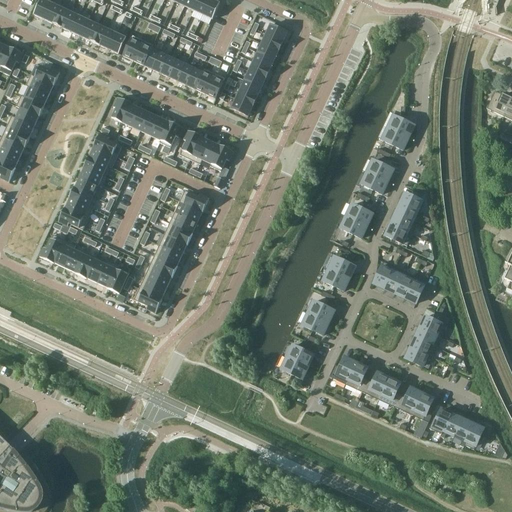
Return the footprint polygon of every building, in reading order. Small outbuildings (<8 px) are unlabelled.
[(42,0),(40,0),(34,16),(43,20),(51,4),(42,0)] [(187,0),(184,7),(193,12),(198,0),(187,0)] [(198,0),(193,12),(203,16),(210,0),(198,0)] [(210,0),(203,16),(212,20),(220,4),(210,0)] [(51,4),(43,20),(53,24),(60,8),(51,4)] [(60,8),(53,24),(62,29),(70,13),(60,8)] [(70,13),(62,29),(71,33),(79,17),(70,13)] [(79,17),(71,33),(81,38),(88,21),(79,17)] [(88,21),(81,38),(90,42),(98,26),(88,21)] [(98,26),(90,42),(100,46),(107,30),(98,26)] [(270,26),(265,35),(283,43),(287,34),(270,26)] [(107,30),(100,46),(109,51),(117,34),(107,30)] [(117,34),(109,51),(119,55),(126,39),(117,34)] [(265,35),(261,45),(278,52),(283,43),(265,35)] [(133,37),(123,57),(143,67),(151,50),(152,50),(153,47),(133,37)] [(0,45),(0,67),(1,67),(1,68),(10,49),(0,45)] [(261,45),(257,54),(274,62),(278,52),(261,45)] [(1,67),(0,69),(0,72),(10,77),(16,63),(19,64),(23,55),(10,49),(1,68),(1,67)] [(151,50),(143,67),(152,71),(160,54),(152,50),(151,50)] [(160,54),(152,71),(161,75),(169,58),(160,54)] [(257,54),(253,63),(270,71),(274,62),(257,54)] [(169,58),(161,75),(169,79),(177,62),(169,58)] [(177,62),(169,79),(178,83),(186,66),(177,62)] [(253,63),(248,72),(265,80),(270,71),(253,63)] [(36,65),(31,76),(53,87),(54,87),(60,73),(51,69),(50,72),(36,65)] [(186,66),(178,83),(187,87),(195,70),(186,66)] [(195,70),(187,87),(195,91),(203,74),(195,70)] [(203,74),(195,91),(215,100),(225,80),(205,71),(203,74)] [(248,72),(244,81),(261,89),(265,80),(248,72)] [(31,76),(26,87),(28,88),(28,87),(49,97),(53,87),(31,76)] [(244,81),(240,90),(257,98),(261,89),(244,81)] [(23,97),(23,98),(44,107),(49,97),(28,87),(28,88),(23,97)] [(240,90),(235,100),(253,108),(257,98),(240,90)] [(511,100),(495,92),(487,110),(504,118),(511,100)] [(21,96),(16,107),(20,109),(39,118),(44,107),(23,98),(23,97),(21,96)] [(116,109),(112,119),(122,124),(130,105),(131,106),(131,105),(118,99),(113,108),(116,109)] [(235,100),(231,109),(248,117),(253,108),(235,100)] [(130,105),(122,124),(131,128),(140,110),(131,106),(130,105)] [(16,119),(34,128),(39,118),(20,109),(16,119)] [(140,110),(131,128),(141,133),(150,115),(140,110)] [(150,115),(141,133),(151,138),(160,119),(150,115)] [(11,117),(6,128),(29,138),(34,128),(16,119),(11,117)] [(393,117),(388,129),(408,139),(414,127),(393,117)] [(160,119),(151,138),(160,142),(161,142),(170,124),(169,123),(160,119)] [(160,142),(159,144),(170,149),(176,137),(178,139),(183,129),(169,123),(170,124),(161,142),(160,142)] [(6,128),(2,138),(24,149),(25,149),(30,138),(29,138),(6,128)] [(403,151),(408,139),(388,129),(382,141),(403,151)] [(186,142),(180,156),(190,161),(201,138),(188,132),(183,141),(186,142)] [(100,134),(93,148),(94,148),(117,159),(122,148),(108,141),(109,138),(100,134)] [(2,138),(0,141),(0,150),(1,151),(1,150),(20,159),(24,149),(2,138)] [(201,138),(190,161),(200,166),(202,161),(210,143),(201,138)] [(210,143),(202,161),(211,166),(212,166),(220,147),(210,143)] [(211,166),(210,168),(221,173),(226,161),(229,162),(234,153),(220,147),(212,166),(211,166)] [(89,158),(110,168),(112,169),(117,159),(94,148),(89,158)] [(0,152),(0,162),(15,169),(20,159),(1,150),(1,151),(0,152)] [(89,158),(84,169),(103,177),(103,178),(105,179),(110,168),(89,158)] [(373,161),(367,173),(388,183),(393,171),(373,161)] [(0,175),(1,176),(0,177),(0,178),(9,183),(16,169),(15,169),(0,162),(0,175)] [(84,169),(80,179),(98,188),(103,178),(103,177),(84,169)] [(388,183),(367,173),(361,186),(382,195),(388,183)] [(218,178),(214,188),(220,190),(224,181),(218,178)] [(75,189),(93,198),(93,197),(98,188),(80,179),(75,189)] [(74,189),(69,200),(70,200),(91,209),(96,198),(93,197),(93,198),(75,189),(74,189)] [(185,191),(179,203),(202,213),(202,214),(203,214),(209,199),(200,195),(199,198),(185,191)] [(4,195),(1,201),(6,203),(9,197),(4,195)] [(405,195),(399,206),(419,215),(424,204),(405,195)] [(65,210),(88,221),(93,210),(91,209),(70,200),(65,210)] [(179,203),(174,214),(197,224),(202,214),(202,213),(179,203)] [(352,205),(346,218),(367,227),(373,215),(352,205)] [(415,224),(419,215),(399,206),(395,216),(415,225),(415,224)] [(65,209),(58,223),(68,228),(69,225),(83,231),(88,221),(65,210),(65,209)] [(174,214),(169,225),(192,235),(197,224),(174,214)] [(417,225),(415,224),(415,225),(395,216),(390,225),(412,236),(417,225)] [(361,240),(367,227),(346,218),(340,230),(361,240)] [(169,225),(164,235),(187,246),(187,247),(193,235),(192,235),(169,225)] [(407,247),(412,236),(390,225),(385,237),(407,247)] [(164,235),(159,246),(182,257),(187,246),(164,235)] [(44,249),(39,258),(54,265),(54,264),(64,241),(53,236),(47,250),(44,249)] [(64,241),(54,264),(65,269),(73,251),(74,251),(76,246),(64,241)] [(159,246),(154,257),(177,268),(177,267),(182,257),(159,246)] [(73,251),(65,269),(75,274),(76,274),(84,256),(84,255),(74,251),(73,251)] [(75,274),(87,280),(87,279),(86,279),(96,259),(85,253),(84,255),(84,256),(76,274),(75,274)] [(154,257),(149,268),(172,279),(178,268),(177,267),(177,268),(154,257)] [(334,258),(329,270),(349,280),(355,268),(334,258)] [(96,259),(86,279),(87,279),(97,284),(107,264),(106,263),(96,259)] [(107,264),(97,284),(108,289),(118,269),(119,267),(107,261),(106,263),(107,264)] [(385,290),(395,268),(384,263),(373,285),(385,290)] [(149,268),(144,279),(167,289),(172,279),(149,268)] [(395,295),(405,273),(395,268),(385,290),(395,295)] [(108,289),(108,290),(119,295),(129,274),(118,269),(108,289)] [(349,280),(329,270),(323,282),(344,292),(349,280)] [(404,299),(415,278),(405,273),(395,295),(404,299)] [(426,283),(415,278),(404,299),(416,305),(426,283)] [(144,279),(139,290),(162,300),(167,289),(144,279)] [(139,290),(133,301),(147,308),(146,310),(156,315),(162,300),(139,290)] [(313,302),(308,314),(329,324),(334,312),(313,302)] [(329,324),(308,314),(302,327),(323,336),(329,324)] [(425,317),(419,329),(441,339),(447,327),(425,317)] [(419,329),(415,339),(437,349),(441,339),(419,329)] [(415,339),(410,348),(428,356),(432,358),(437,349),(415,339)] [(313,356),(293,346),(287,359),(308,368),(313,356)] [(410,348),(405,360),(423,368),(423,367),(428,370),(433,359),(432,359),(432,358),(428,356),(410,348)] [(346,386),(356,364),(344,358),(340,368),(335,366),(329,378),(346,386)] [(308,368),(287,359),(281,371),(302,380),(308,368)] [(362,393),(368,381),(363,379),(367,369),(356,364),(346,386),(362,393)] [(379,401),(389,379),(377,374),(373,384),(368,381),(362,393),(379,401)] [(395,408),(401,397),(396,394),(400,384),(389,379),(379,401),(395,408)] [(412,416),(422,394),(410,389),(406,399),(401,397),(395,408),(412,416)] [(433,400),(422,394),(412,416),(428,424),(434,412),(429,410),(433,400)] [(358,402),(355,409),(361,411),(363,407),(364,404),(359,401),(358,402)] [(444,433),(453,416),(441,410),(437,420),(434,419),(429,429),(441,435),(443,432),(444,433)] [(454,438),(462,420),(453,416),(444,433),(443,432),(441,435),(440,437),(444,439),(446,434),(454,438)] [(464,442),(472,425),(462,420),(454,438),(462,441),(460,446),(463,448),(464,446),(466,443),(464,442)] [(484,430),(472,425),(464,442),(466,443),(464,446),(474,451),(478,441),(482,442),(484,438),(483,437),(483,438),(480,437),(484,430)] [(0,511),(4,511),(32,511),(34,511),(36,509),(38,507),(39,504),(40,502),(41,499),(41,496),(40,493),(39,490),(36,485),(34,480),(31,476),(28,471),(24,467),(21,462),(17,458),(13,454),(9,449),(9,448),(5,445),(0,440),(0,511)]
